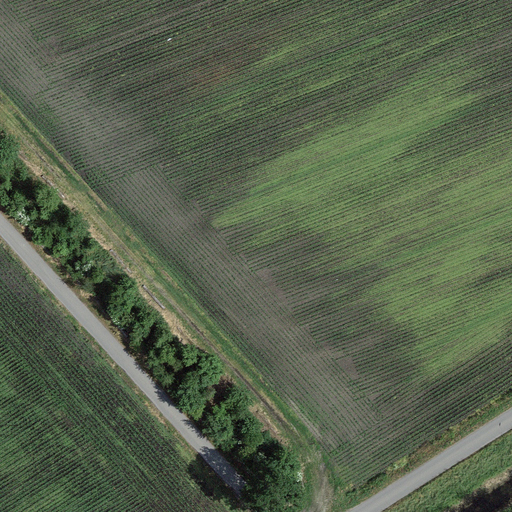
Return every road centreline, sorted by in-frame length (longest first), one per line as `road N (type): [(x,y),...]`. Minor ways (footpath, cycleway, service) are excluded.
road 1 (track): [(244,511),(0,242)]
road 2 (track): [(354,511),(511,412)]
